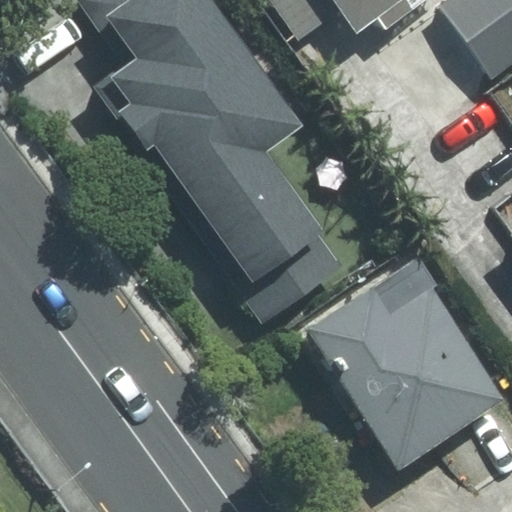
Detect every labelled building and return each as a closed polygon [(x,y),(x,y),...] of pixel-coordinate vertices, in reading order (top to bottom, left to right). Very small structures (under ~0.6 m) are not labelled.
[(290,128),(196,0),(77,0),(124,64),(84,93),(259,332),(343,272),(255,153),(290,128)] [(255,0),(295,55),(329,30),(346,53),(420,0),(255,0)] [(511,67),(511,0),(438,0),(434,3),(488,84),(511,67)] [(511,238),(503,245),(511,257),(511,238)] [(505,400),(411,259),(298,334),(392,475),(505,400)]
